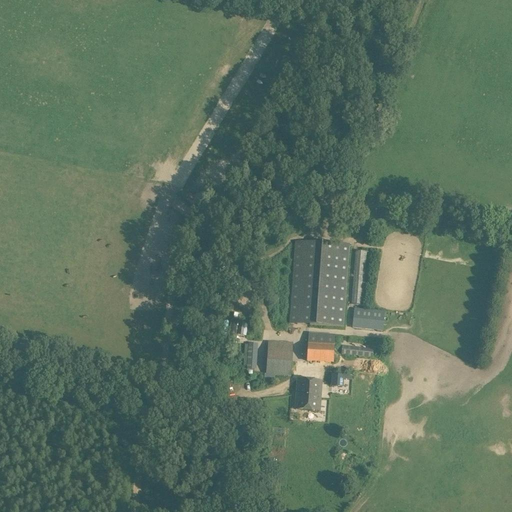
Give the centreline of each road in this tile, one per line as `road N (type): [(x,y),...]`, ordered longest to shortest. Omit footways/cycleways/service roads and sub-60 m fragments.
road 1 (track): [(330,0),(184,241),(169,297),(161,396),(133,511)]
road 2 (track): [(196,218),(214,229),(268,333),(296,338),(299,366),(283,385),(225,406),(158,405)]
road 3 (track): [(162,381),(0,346)]
